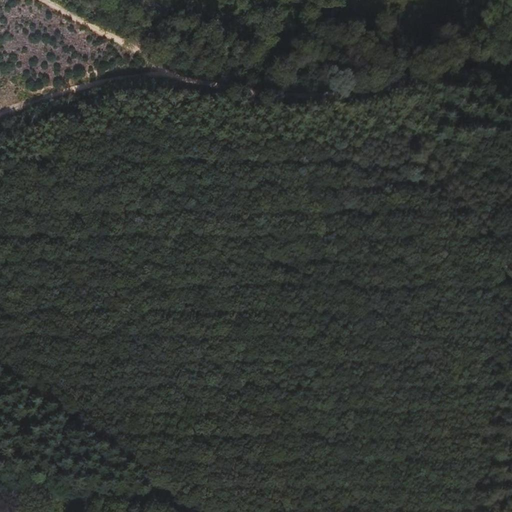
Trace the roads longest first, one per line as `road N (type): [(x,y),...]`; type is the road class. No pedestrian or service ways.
road 1 (track): [(511,89),(463,85),(277,102),(166,82)]
road 2 (track): [(0,127),(38,108),(166,82)]
road 3 (track): [(166,82),(36,0)]
road 4 (track): [(0,496),(97,499),(151,511)]
